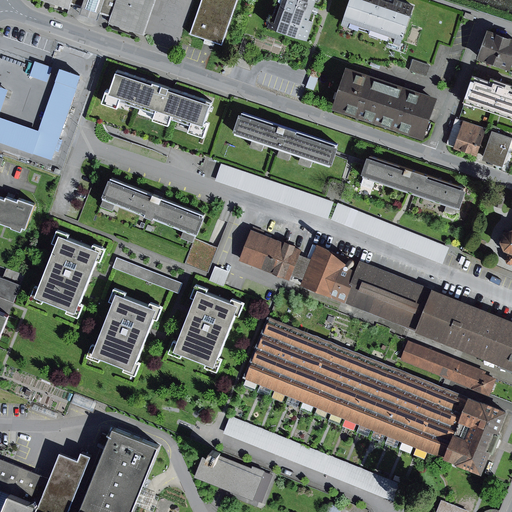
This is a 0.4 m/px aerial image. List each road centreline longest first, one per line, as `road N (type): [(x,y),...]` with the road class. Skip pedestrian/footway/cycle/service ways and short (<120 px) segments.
road 1 (residential): [(511,299),(81,141),(54,214)]
road 2 (residential): [(0,6),(433,156)]
road 3 (residential): [(199,511),(167,437),(109,416),(0,424)]
road 4 (residential): [(511,26),(484,17),(433,156)]
